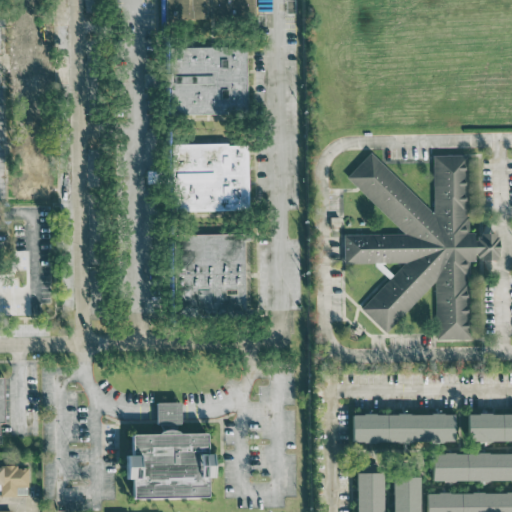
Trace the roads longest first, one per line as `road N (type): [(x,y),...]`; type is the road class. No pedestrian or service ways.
road 1 (residential): [(80,0),(88,344)]
road 2 (residential): [(0,345),(141,343)]
